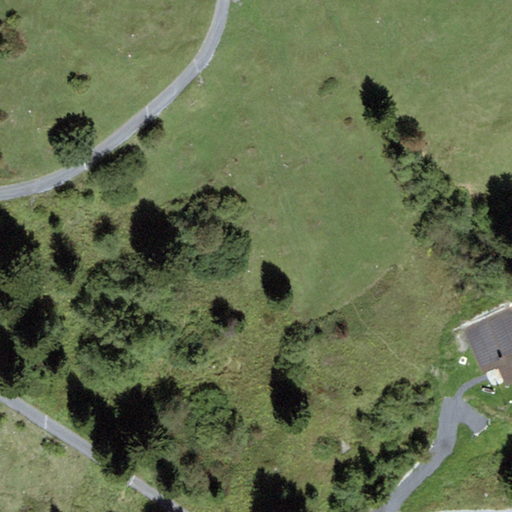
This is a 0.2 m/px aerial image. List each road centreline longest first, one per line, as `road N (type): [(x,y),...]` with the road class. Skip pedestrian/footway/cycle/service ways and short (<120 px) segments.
road 1 (track): [(220,0),(202,56),(131,126),(69,173),(0,195)]
road 2 (track): [(0,395),(170,511)]
